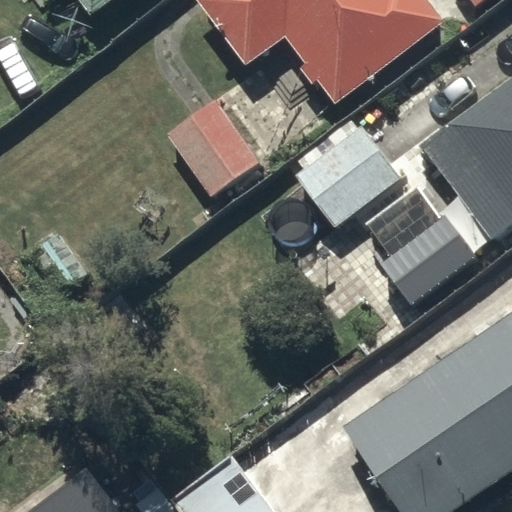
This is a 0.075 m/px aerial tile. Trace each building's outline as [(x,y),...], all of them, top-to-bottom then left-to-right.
[(78,0),(100,28),(136,0),(78,0)] [(324,90),(343,115),(453,33),(427,0),(216,0),(204,10),(254,77),(292,48),(312,74),(307,78),(319,94),(324,90)] [(470,0),(483,16),(503,0),(470,0)] [(424,152),(499,253),(511,243),(511,95),(461,133),(457,127),(424,152)] [(174,145),(218,206),(267,171),(223,110),(174,145)] [(342,238),(407,189),(368,138),(303,187),(342,238)] [(387,275),(419,317),(483,268),(452,227),(387,275)] [(511,333),(353,441),(401,511),(481,511),(511,491),(511,333)] [(272,511),(239,467),(180,511),(272,511)] [(75,511),(119,511),(103,491),(75,511)]
